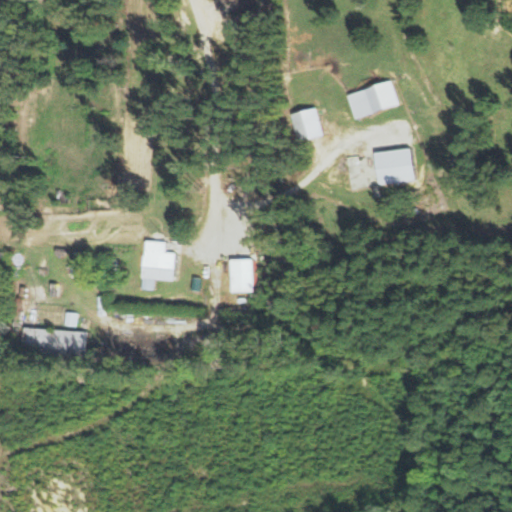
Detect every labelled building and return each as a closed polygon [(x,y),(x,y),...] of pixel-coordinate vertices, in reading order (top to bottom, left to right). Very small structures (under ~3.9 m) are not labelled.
[(402,105),(395,81),(350,95),(358,120),(402,105)] [(300,141),(325,138),(321,110),(296,113),(300,141)] [(383,185),(419,182),(416,149),(381,153),(383,185)] [(178,252),(169,251),(170,241),(147,240),(145,288),(155,289),(156,279),(177,279),(178,252)] [(258,291),(257,258),(235,258),(236,291),(258,291)] [(78,326),(80,313),(68,311),(67,325),(78,326)] [(91,330),(28,327),(27,352),(90,355),(91,330)]
